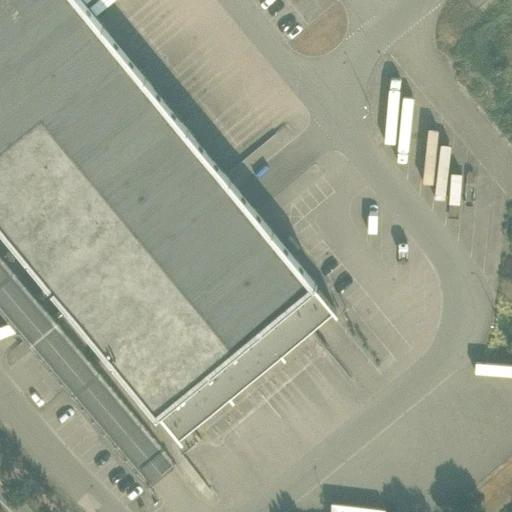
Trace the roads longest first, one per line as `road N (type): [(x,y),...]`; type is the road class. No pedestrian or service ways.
road 1 (unclassified): [(419,0),(363,45),(335,101),(344,132),(460,274),(469,305),(464,333),(447,359),(259,511)]
road 2 (unknown): [(0,245),(179,476),(190,511)]
road 3 (unclassified): [(0,392),(104,511)]
road 4 (unknown): [(230,0),(335,101)]
